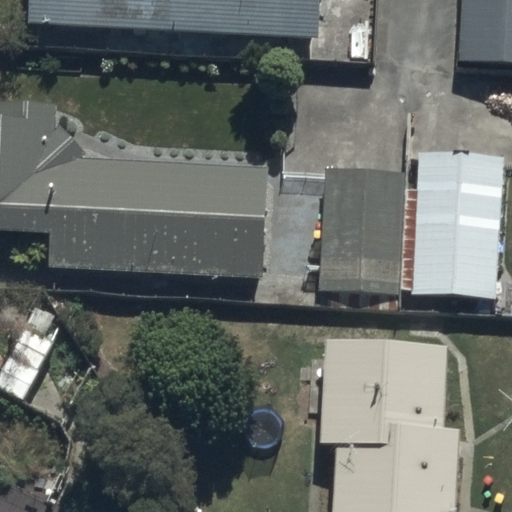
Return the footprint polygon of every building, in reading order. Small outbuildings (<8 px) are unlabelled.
[(33,0),(33,40),(318,57),(321,0),(33,0)] [(511,0),(461,0),(461,80),(511,81),(511,0)] [(262,296),(266,188),(88,177),(57,142),(58,124),(0,121),(0,253),(51,256),(50,287),(262,296)] [(504,172),(421,170),(420,206),(409,205),(408,235),(405,235),(404,308),(428,308),(428,315),(500,317),(504,172)] [(404,184),(327,182),(324,306),(401,308),(404,184)] [(18,338),(0,371),(0,400),(23,413),(53,357),(18,338)] [(448,368),(328,362),(324,466),(338,466),(335,511),(457,511),(460,447),(445,447),(448,368)]
